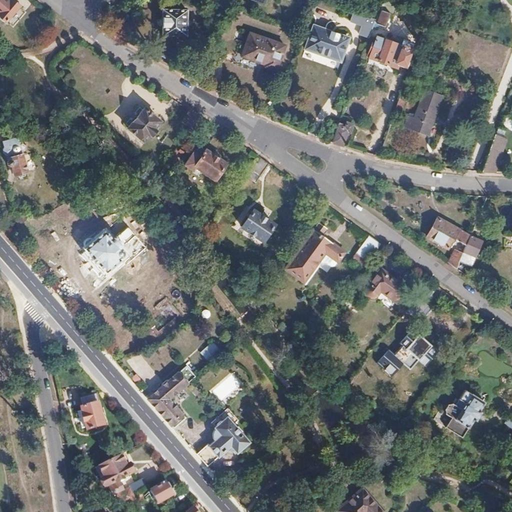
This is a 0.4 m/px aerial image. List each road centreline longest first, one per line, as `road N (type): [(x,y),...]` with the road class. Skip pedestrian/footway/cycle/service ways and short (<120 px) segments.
road 1 (secondary): [(46,299),(231,511)]
road 2 (residential): [(325,190),(511,325)]
road 3 (residential): [(66,511),(31,329),(46,299)]
road 4 (residential): [(68,9),(230,121)]
road 5 (residential): [(340,161),(511,187)]
road 6 (unknown): [(464,184),(511,23)]
